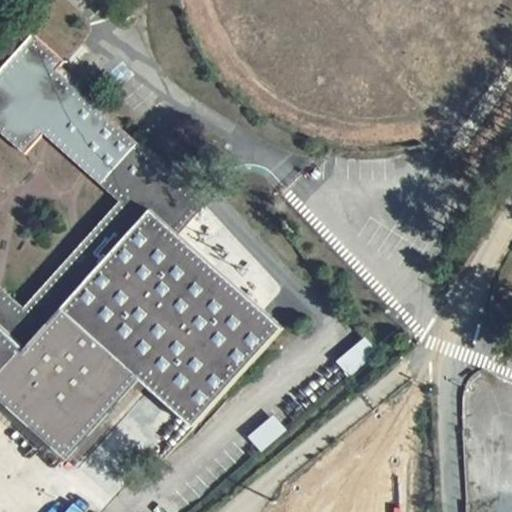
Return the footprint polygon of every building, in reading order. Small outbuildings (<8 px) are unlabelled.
[(0,154),(5,159),(44,105),(61,83),(29,55),(0,87),(0,154)] [(0,411),(67,470),(140,395),(189,438),(283,337),(180,246),(199,224),(70,108),(63,115),(50,104),(49,107),(46,107),(44,105),(5,159),(27,179),(45,158),(112,217),(11,332),(0,323),(0,411)] [(364,337),(335,360),(348,375),(376,352),(364,337)] [(162,429),(151,443),(166,454),(176,441),(162,429)] [(344,492),(345,511),(392,511),(392,490),(344,492)]
